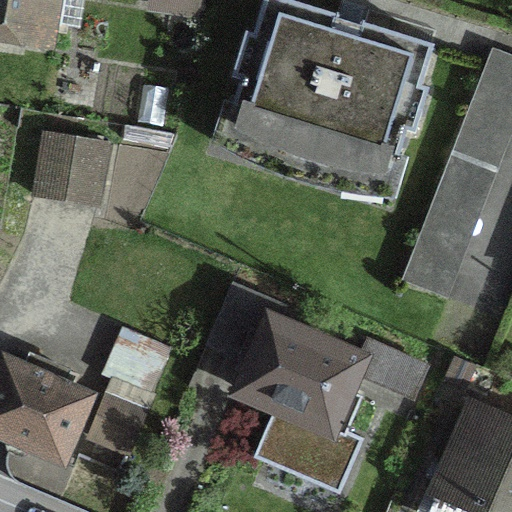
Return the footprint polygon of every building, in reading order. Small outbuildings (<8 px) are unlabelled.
[(0,0),(0,31),(45,38),(49,13),(69,16),(71,0),(0,0)] [(434,45),(290,0),(263,0),(253,33),(246,31),(232,75),(240,78),(228,119),(269,132),(266,141),(298,151),(290,176),(310,182),(318,157),(349,167),(352,157),(394,171),(406,130),(415,132),(429,88),(421,85),(434,45)] [(455,287),(511,142),(511,51),(503,48),(415,272),(455,287)] [(111,142),(47,129),(35,189),(99,202),(111,142)] [(364,439),(347,431),(362,397),(347,390),(361,360),(359,360),(272,322),(280,303),(233,283),(208,340),(254,360),(240,391),(296,415),(291,424),(294,426),(276,467),(340,494),(364,439)] [(170,347),(122,326),(102,374),(149,394),(170,347)] [(4,356),(0,364),(0,435),(64,463),(93,395),(4,356)] [(143,414),(106,398),(92,432),(128,448),(143,414)] [(511,511),(511,424),(473,407),(428,511),(485,511),(486,511),(488,511),(511,511)]
